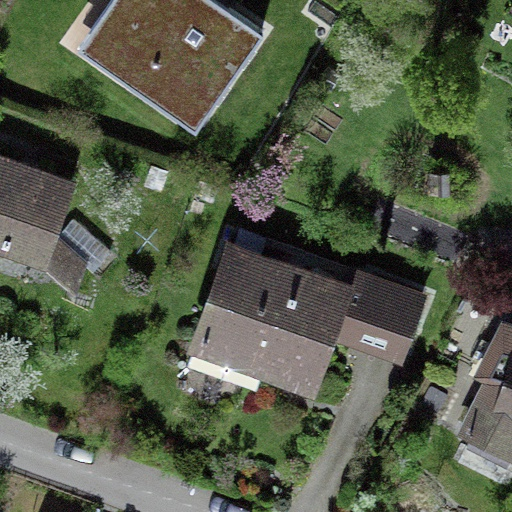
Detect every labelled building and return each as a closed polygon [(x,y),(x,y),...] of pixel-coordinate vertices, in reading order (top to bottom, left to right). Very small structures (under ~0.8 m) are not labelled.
[(262,29),(220,0),(131,0),(94,53),(135,82),(142,71),(203,113),(262,29)] [(69,182),(0,156),(0,239),(43,255),(69,182)] [(73,217),(55,236),(93,269),(111,249),(73,217)] [(400,351),(421,295),(370,276),(365,290),(229,241),(186,361),(255,386),(263,363),(310,380),(329,326),(400,351)] [(506,463),(511,449),(511,340),(497,336),(480,370),(491,376),(462,430),(470,433),(467,443),(506,463)]
